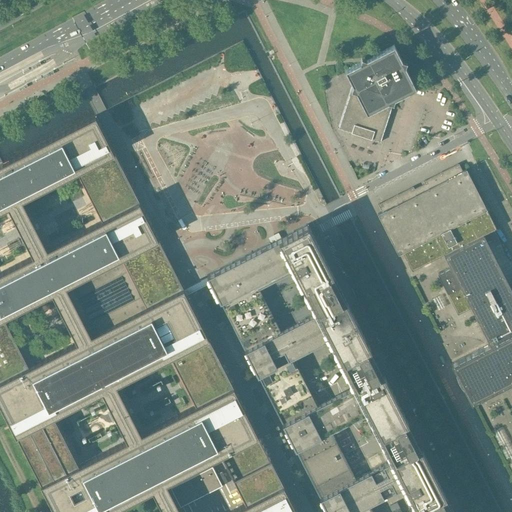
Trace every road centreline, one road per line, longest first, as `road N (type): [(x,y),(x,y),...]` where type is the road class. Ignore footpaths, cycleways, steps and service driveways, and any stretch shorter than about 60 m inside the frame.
road 1 (unclassified): [(319,211),(255,111),(154,136),(149,148),(191,222),(302,210)]
road 2 (unclassified): [(319,211),(473,511)]
road 3 (unclassified): [(499,123),(319,211)]
road 4 (secondary): [(390,0),(447,55),(499,123)]
road 5 (secondary): [(0,65),(121,0)]
road 6 (secondary): [(511,97),(440,0)]
